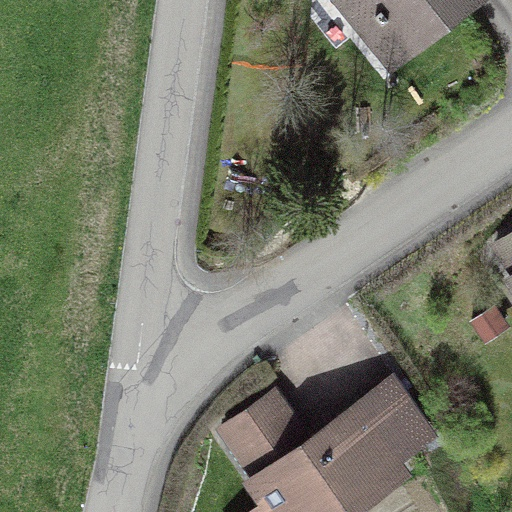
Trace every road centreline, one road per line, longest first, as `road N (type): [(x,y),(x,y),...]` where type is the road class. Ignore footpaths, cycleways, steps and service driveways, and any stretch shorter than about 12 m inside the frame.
road 1 (residential): [(511,149),(142,398)]
road 2 (residential): [(196,0),(142,398)]
